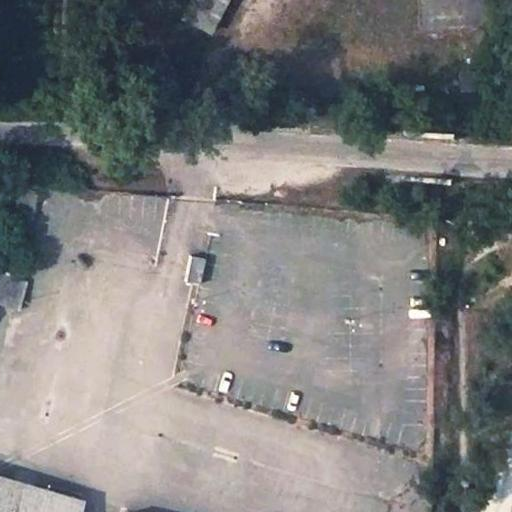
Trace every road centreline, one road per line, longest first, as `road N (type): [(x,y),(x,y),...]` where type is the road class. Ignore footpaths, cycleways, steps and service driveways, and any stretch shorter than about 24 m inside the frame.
road 1 (unclassified): [(511,167),(0,123)]
road 2 (unknown): [(207,140),(163,301)]
road 3 (track): [(62,128),(57,0)]
